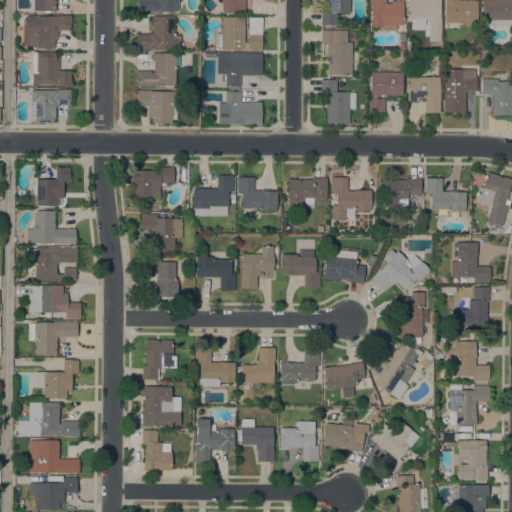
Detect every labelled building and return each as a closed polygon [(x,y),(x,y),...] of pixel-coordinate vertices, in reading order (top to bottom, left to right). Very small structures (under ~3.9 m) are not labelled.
[(32,10),(32,0),(55,0),(55,11),(32,10)] [(177,0),(177,11),(152,10),(152,11),(137,11),(137,0),(177,0)] [(221,0),(244,0),(244,12),(221,12),(221,0)] [(349,0),(349,13),(336,13),(336,25),(320,25),(320,11),(326,11),(326,0),(349,0)] [(370,0),(385,0),(385,3),(391,3),(391,0),(403,1),(402,25),(396,24),(396,30),(381,29),(381,25),(370,25),(370,0)] [(439,0),(439,17),(440,17),(440,41),(422,41),(422,19),(407,19),(407,0),(439,0)] [(477,0),(476,22),(459,22),(459,28),(446,28),(446,22),(444,22),(445,0),(477,0)] [(483,19),(481,19),(481,0),(511,0),(511,26),(483,25),(483,19)] [(28,25),(31,25),(31,16),(57,16),(57,15),(70,15),(70,23),(69,23),(69,30),(57,30),(57,38),(54,39),(54,48),(36,48),(36,46),(28,46),(28,25)] [(173,35),(180,35),(180,48),(174,48),(136,48),(136,46),(136,35),(137,35),(137,31),(138,31),(138,34),(148,34),(148,32),(153,32),(153,26),(151,26),(151,16),(173,16),(173,35)] [(221,17),(244,17),(244,42),(247,42),(248,17),(261,17),(261,49),(221,49),(221,47),(215,47),(215,33),(221,33),(221,17)] [(346,30),(346,42),(351,42),(351,74),(327,74),(327,43),(320,43),(320,30),(346,30)] [(31,52),(55,52),(55,57),(57,57),(57,70),(70,71),(70,73),(70,85),(55,85),(55,84),(31,84),(31,52)] [(174,85),(150,85),(150,86),(135,86),(136,70),(150,70),(150,72),(153,72),(153,60),(151,60),(151,53),(175,53),(175,54),(179,54),(179,66),(174,66),(174,85)] [(262,53),(262,75),(239,74),(239,86),(225,86),(224,86),(224,72),(227,72),(227,53),(262,53)] [(449,72),(449,69),(474,69),(474,76),(476,76),(476,90),(464,90),(464,112),(443,112),(443,72),(449,72)] [(402,72),(402,95),(376,94),(376,98),(384,98),(384,112),(369,112),(369,98),(370,98),(370,94),(370,72),(402,72)] [(424,97),(417,97),(417,101),(406,101),(407,76),(439,77),(439,112),(424,112),(424,101),(424,97)] [(320,93),(320,79),(336,79),(336,91),(349,92),(354,92),(354,108),(348,108),(348,123),(326,123),(326,93),(320,93)] [(511,115),(492,115),(492,93),(481,93),(481,79),(497,79),(497,81),(511,81),(511,115)] [(56,90),(56,89),(70,89),(70,101),(68,101),(68,104),(58,104),(58,107),(54,107),(54,118),(53,118),(53,122),(34,122),(34,119),(29,119),(29,100),(30,100),(30,90),(56,90)] [(137,96),(136,96),(136,90),(149,90),(149,91),(176,91),(175,102),(176,102),(176,119),(171,119),(171,123),(151,122),(151,118),(148,118),(148,105),(137,105),(137,96)] [(218,103),(225,104),(225,91),(239,91),(239,102),(261,103),(261,124),(218,124),(218,103)] [(28,179),(52,178),(52,168),(68,167),(69,180),(62,180),(63,197),(57,197),(57,205),(35,205),(34,191),(28,192),(28,179)] [(159,198),(151,198),(151,196),(133,196),(132,170),(151,170),(151,171),(158,171),(158,167),(173,167),(173,182),(164,182),(164,186),(159,186),(159,198)] [(503,177),(503,176),(511,179),(506,199),(509,200),(508,205),(507,205),(501,226),(486,221),(490,206),(474,201),(478,186),(481,187),(486,172),(503,177)] [(232,175),(232,191),(227,191),(227,206),(226,206),(226,215),(193,215),(193,208),(193,205),(192,205),(193,187),(198,187),(198,188),(216,188),(216,175),(232,175)] [(252,177),(252,190),(276,190),(276,194),(276,210),(259,210),(259,208),(241,208),(241,193),(236,193),(236,177),(252,177)] [(326,177),(326,202),(313,202),(313,198),(312,198),(312,205),(303,205),(303,206),(287,206),(287,179),(311,179),(311,178),(326,177)] [(353,208),(345,208),(345,219),(331,219),(331,205),(336,205),(335,193),(331,193),(330,177),(346,177),(346,191),(356,191),(356,190),(364,190),(370,190),(370,210),(353,210),(353,208)] [(465,192),(465,194),(464,194),(464,211),(448,211),(448,209),(430,209),(430,194),(424,194),(425,177),(441,178),(441,191),(465,192)] [(381,207),(381,180),(406,180),(406,178),(420,178),(420,194),(407,194),(407,206),(397,206),(397,207),(389,207),(389,209),(384,209),(384,207),(381,207)] [(54,211),(54,229),(74,229),(74,243),(52,243),(52,242),(25,242),(25,229),(32,229),(32,225),(33,225),(33,211),(54,211)] [(180,237),(173,237),(173,252),(153,252),(153,229),(140,229),(140,213),(156,213),(156,217),(171,218),(171,219),(180,219),(180,237)] [(475,266),(489,266),(488,282),(472,282),(473,277),(458,276),(450,276),(450,261),(458,261),(458,258),(455,258),(456,242),(459,242),(459,241),(476,242),(475,266)] [(75,247),(76,247),(76,262),(56,261),(55,273),(62,273),(62,267),(75,267),(75,280),(34,280),(34,264),(27,264),(27,248),(34,248),(34,247),(47,247),(47,246),(75,247)] [(260,254),(260,246),(272,246),(271,254),(273,254),(272,271),(259,271),(259,272),(262,272),(262,275),(256,275),(256,288),(239,288),(240,269),(241,269),(241,254),(260,254)] [(314,288),(303,287),(303,274),(294,273),(294,275),(288,275),(288,273),(281,273),(281,274),(279,274),(279,271),(280,271),(280,254),(294,254),(296,257),(298,257),(298,249),(313,249),(312,257),(315,257),(314,288)] [(428,269),(417,281),(415,279),(404,290),(393,280),(392,281),(390,280),(381,290),(369,279),(379,268),(380,269),(386,262),(382,258),(390,249),(394,253),(396,251),(406,259),(402,263),(410,270),(409,271),(412,274),(413,272),(410,269),(413,266),(408,261),(413,255),(428,269)] [(143,256),(151,256),(151,257),(159,257),(160,261),(174,261),(175,280),(177,280),(177,296),(160,296),(160,297),(157,297),(157,272),(144,272),(143,256)] [(230,274),(234,274),(234,286),(235,286),(234,290),(219,290),(219,276),(213,276),(203,276),(203,277),(195,277),(195,256),(212,256),(212,259),(230,259),(230,274)] [(355,264),(364,265),(362,283),(348,281),(348,279),(339,278),(338,280),(323,279),(325,256),(333,256),(355,258),(355,264)] [(28,285),(62,285),(62,292),(67,292),(67,302),(79,302),(79,318),(65,318),(65,316),(57,316),(57,312),(28,311),(28,285)] [(488,287),(488,301),(486,301),(486,325),(459,325),(459,309),(464,309),(464,299),(472,299),(472,286),(488,287)] [(421,337),(398,337),(397,321),(399,321),(399,311),(397,311),(397,297),(410,297),(410,292),(423,292),(424,307),(420,307),(421,337)] [(55,322),(55,321),(76,321),(76,336),(55,336),(55,354),(34,354),(34,339),(33,339),(33,322),(55,322)] [(145,339),(154,339),(154,340),(160,340),(160,339),(171,339),(171,355),(175,355),(175,367),(157,367),(157,379),(141,379),(141,365),(145,365),(145,339)] [(455,356),(455,341),(458,341),(458,340),(475,341),(474,364),(487,365),(487,381),(471,380),(472,375),(457,375),(449,375),(450,356),(455,356)] [(398,379),(388,393),(374,383),(380,375),(368,367),(377,355),(388,362),(401,342),(409,347),(410,346),(413,349),(413,348),(415,349),(416,348),(421,352),(419,356),(417,355),(415,359),(414,358),(412,360),(414,361),(411,365),(410,364),(408,366),(413,369),(404,383),(398,379)] [(240,364),(256,365),(256,359),(257,359),(257,347),(274,347),(274,361),(272,361),(272,382),(240,382),(240,364)] [(210,348),(210,362),(233,362),(233,379),(233,382),(218,382),(218,386),(199,386),(199,365),(194,365),(194,348),(210,348)] [(285,361),(285,362),(303,362),(303,349),(319,349),(319,353),(318,353),(318,365),(314,365),(313,380),(295,380),(295,382),(279,382),(279,361),(285,361)] [(62,371),(62,359),(72,359),(72,360),(77,360),(77,373),(71,373),(71,390),(65,390),(65,397),(43,397),(43,387),(33,387),(33,371),(62,371)] [(332,366),(348,364),(361,362),(363,376),(363,378),(355,379),(355,385),(352,386),(353,396),(342,397),(341,387),(324,388),(322,367),(332,366)] [(475,424),(455,424),(455,423),(448,424),(447,389),(449,389),(449,384),(460,384),(460,390),(472,389),(472,385),(488,385),(488,401),(474,401),(475,416),(475,424)] [(179,425),(141,425),(141,410),(143,410),(143,401),(144,401),(144,397),(142,397),(142,386),(161,386),(170,386),(170,410),(179,410),(179,425)] [(16,420),(28,420),(28,402),(58,402),(58,424),(59,424),(59,420),(78,420),(78,435),(16,435),(16,420)] [(379,410),(375,419),(369,416),(373,407),(379,410)] [(208,419),(208,430),(216,430),(216,428),(233,428),(233,448),(225,447),(225,449),(216,449),(216,448),(209,448),(209,461),(193,461),(194,445),(198,445),(198,441),(195,441),(195,440),(194,440),(194,443),(192,443),(192,430),(195,430),(196,419),(208,419)] [(272,427),(272,447),(273,447),(273,461),(256,461),(256,449),(255,449),(255,445),(251,444),(240,443),(240,419),(253,419),(253,427),(272,427)] [(360,451),(347,450),(347,448),(321,445),(324,423),(341,425),(341,419),(354,420),(353,426),(355,426),(355,429),(363,430),(360,451)] [(314,421),(313,445),(318,445),(317,457),(318,457),(318,461),(302,461),(302,447),(284,447),(284,448),(278,448),(279,427),(296,428),(296,421),(314,421)] [(412,431),(403,442),(408,446),(398,458),(402,461),(391,474),(379,465),(388,453),(380,447),(369,439),(382,423),(394,432),(401,422),(412,431)] [(156,430),(156,442),(160,442),(160,443),(169,443),(169,451),(170,451),(170,470),(144,469),(144,444),(141,444),(141,430),(156,430)] [(58,440),(58,458),(78,458),(78,472),(28,472),(28,440),(58,440)] [(486,465),(486,479),(470,479),(470,478),(457,478),(457,464),(466,464),(466,456),(457,456),(457,440),(467,440),(485,440),(485,465),(486,465)] [(419,511),(397,511),(396,489),(395,489),(394,475),(412,475),(412,483),(418,483),(419,511)] [(28,482),(61,483),(61,477),(76,477),(76,492),(63,492),(63,501),(58,501),(58,509),(35,509),(35,496),(28,495),(28,484),(28,482)] [(457,484),(487,485),(487,499),(484,499),(484,509),(481,509),(481,511),(454,511),(454,508),(456,508),(456,484),(457,484)]
